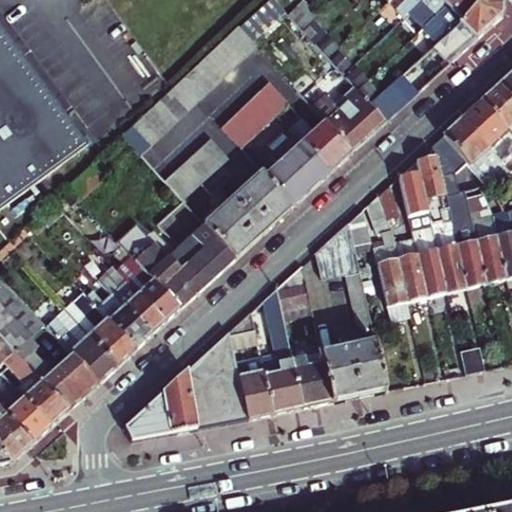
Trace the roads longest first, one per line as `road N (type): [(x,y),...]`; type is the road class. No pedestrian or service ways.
road 1 (residential): [(99,502),(91,447),(101,420),(511,41)]
road 2 (primary): [(99,502),(511,416)]
